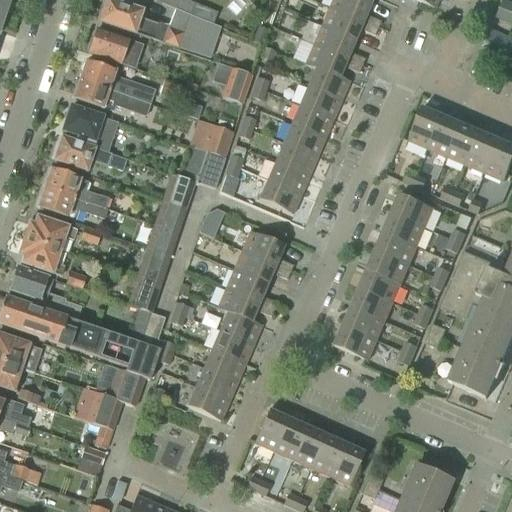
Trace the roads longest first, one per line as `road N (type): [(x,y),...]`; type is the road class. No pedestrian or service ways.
road 1 (unclassified): [(291,363),(410,70),(438,82)]
road 2 (unclassified): [(492,454),(291,363)]
road 3 (unclassified): [(0,174),(59,0)]
road 4 (unclassified): [(213,502),(271,369),(291,363)]
